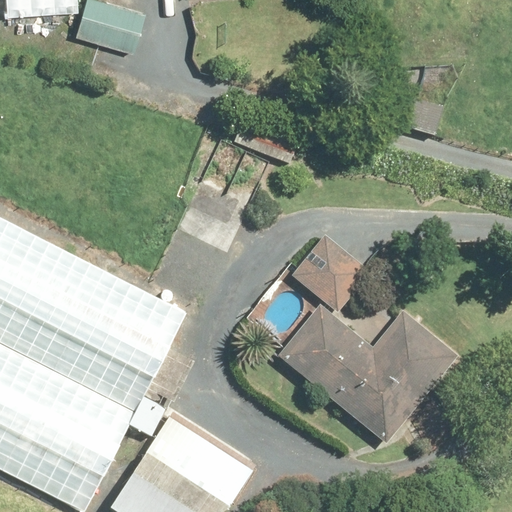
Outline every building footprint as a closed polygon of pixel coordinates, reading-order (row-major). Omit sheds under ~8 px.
[(80,0),(6,0),(8,16),(81,9),(80,0)] [(146,9),(111,0),(88,0),(79,37),(135,51),(146,9)] [(302,138),(245,116),(235,143),(292,164),(302,138)] [(181,305),(0,206),(0,470),(71,508),(181,305)] [(360,297),(352,290),(366,273),(325,238),(293,276),(342,318),(360,297)] [(374,349),(319,307),(277,359),(385,442),(454,353),(402,312),(374,349)] [(109,509),(113,511),(227,511),(252,478),(171,421),(109,509)]
